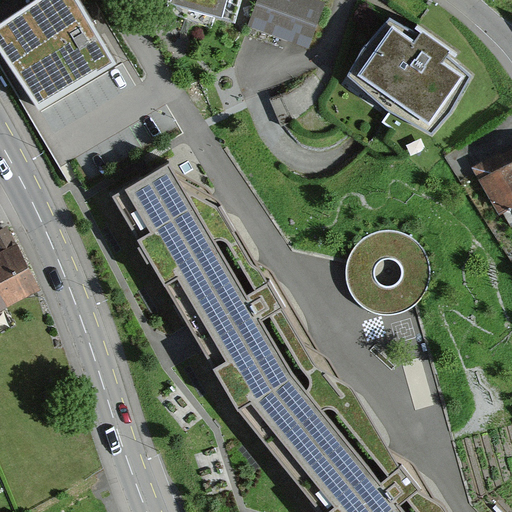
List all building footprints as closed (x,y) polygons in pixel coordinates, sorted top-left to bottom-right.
[(119,56),(83,0),(44,0),(1,27),(47,100),(119,56)] [(154,0),(236,23),(242,0),(154,0)] [(318,7),(298,0),(257,0),(247,29),(303,49),(318,7)] [(414,41),(397,29),(361,81),(439,134),(473,83),(456,71),(465,58),(422,29),(414,41)] [(511,163),(506,153),(468,176),(493,219),(511,208),(511,163)] [(169,162),(114,193),(241,410),(323,511),(446,511),(437,495),(355,384),(224,210),(169,162)] [(0,287),(7,300),(37,284),(6,225),(0,227),(0,287)] [(413,308),(423,297),(429,284),(431,269),(428,255),(420,243),(409,233),(395,228),(380,228),(366,232),(355,241),(346,253),(342,267),(343,281),(349,295),(358,306),(371,313),(385,316),(399,314),(413,308)]
